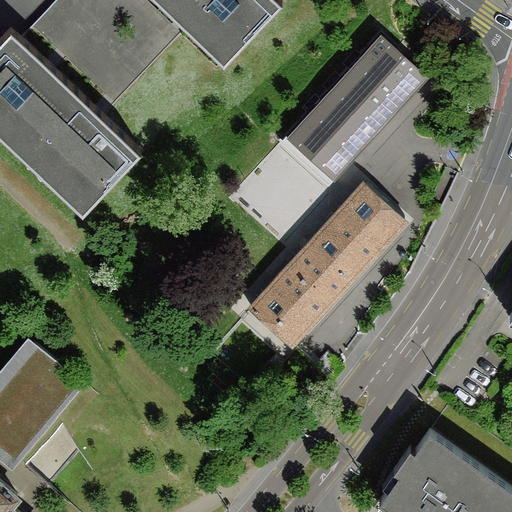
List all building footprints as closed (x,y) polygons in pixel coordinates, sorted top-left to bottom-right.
[(282,0),(176,0),(186,9),(194,17),(232,54),(282,0)] [(377,22),(284,128),(337,175),(341,170),(424,77),(430,69),(377,22)] [(12,25),(0,37),(0,116),(32,146),(83,91),(23,36),(12,25)] [(106,114),(83,91),(32,146),(92,202),(143,148),(106,114)] [(372,176),(344,207),(382,241),(406,215),(385,197),(395,185),(377,170),(372,176)] [(382,241),(344,207),(256,304),(254,308),(291,341),(293,339),(382,241)] [(0,388),(0,454),(11,464),(84,380),(39,342),(0,388)] [(0,478),(19,495),(12,504),(21,511),(27,511),(37,499),(51,484),(28,464),(64,425),(68,431),(100,394),(84,380),(11,464),(0,454),(0,478)] [(401,471),(380,501),(394,511),(453,511),(486,467),(431,428),(418,447),(412,443),(395,467),(401,471)] [(511,511),(511,485),(486,467),(453,511),(511,511)] [(0,511),(21,511),(12,504),(19,495),(0,478),(0,511)]
